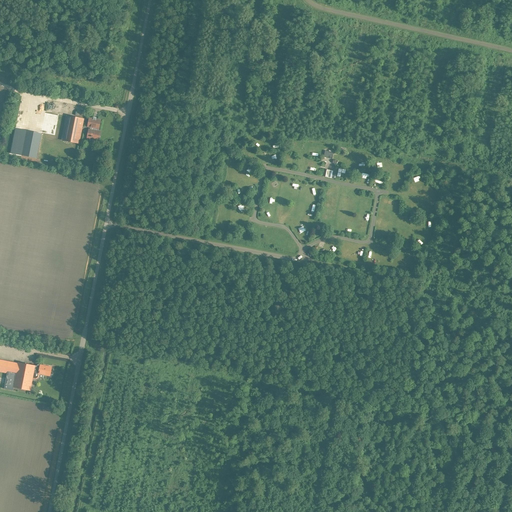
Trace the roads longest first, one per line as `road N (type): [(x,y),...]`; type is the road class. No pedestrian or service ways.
road 1 (unclassified): [(49,511),(149,0)]
road 2 (track): [(511,298),(310,261)]
road 3 (track): [(78,511),(112,348),(83,339)]
